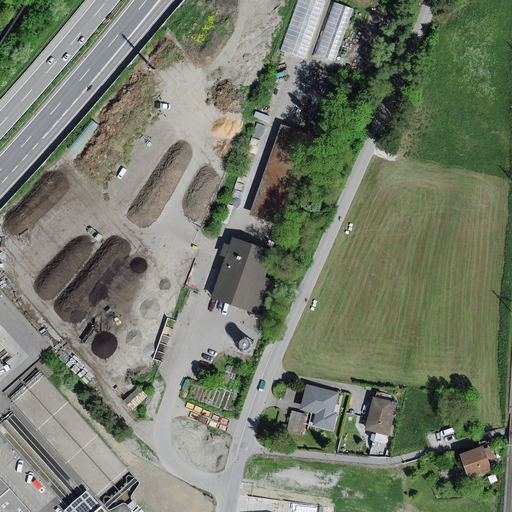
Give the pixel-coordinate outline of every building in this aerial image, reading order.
[(298,0),(281,50),(305,59),(325,0),(298,0)] [(334,3),(316,54),(335,61),(353,10),(334,3)] [(315,136),(281,124),(250,214),(284,226),(315,136)] [(274,252),(232,237),(211,296),(263,314),(274,282),(265,279),(274,252)] [(115,348),(132,317),(118,310),(133,283),(124,278),(113,297),(112,296),(106,307),(98,302),(91,315),(81,309),(74,321),(97,333),(95,336),(115,348)] [(240,349),(242,350),(243,351),(246,351),(248,351),(249,350),(251,348),(252,346),(252,344),(251,343),(250,341),(248,340),(247,339),(245,339),(243,340),(241,341),(240,342),(239,345),(239,347),(240,349)] [(339,393),(306,385),(300,410),(316,414),(313,426),(333,431),(338,413),(334,412),(339,393)] [(376,388),(373,397),(391,401),(393,393),(376,388)] [(391,401),(373,397),(365,430),(377,433),(387,435),(390,436),(398,403),(391,401)] [(306,415),(292,411),(287,430),(301,434),(306,415)] [(387,435),(377,433),(374,442),(385,444),(387,435)] [(483,446),(460,455),(468,479),(492,470),(491,467),(484,449),(483,446)] [(490,447),(484,449),(491,467),(497,465),(490,447)] [(30,511),(0,478),(0,511),(30,511)] [(68,507),(64,511),(98,511),(97,511),(101,507),(86,491),(84,493),(68,507)] [(355,511),(389,511),(391,501),(340,493),(338,509),(355,511)]
